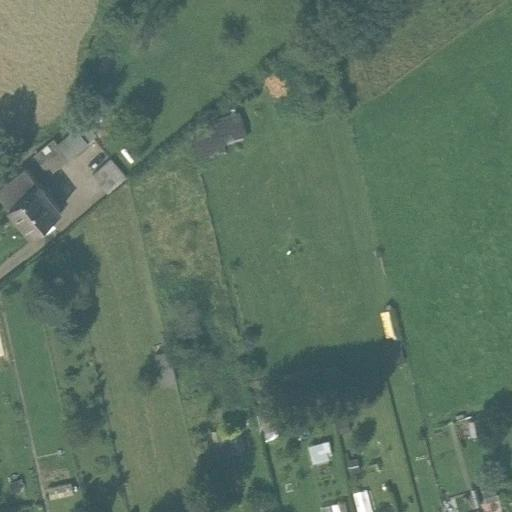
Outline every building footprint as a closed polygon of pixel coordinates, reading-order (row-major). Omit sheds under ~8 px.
[(238,115),(204,125),(205,132),(193,136),(200,163),(224,156),(221,146),(245,139),(238,115)] [(84,119),(33,155),(46,173),(97,138),(84,119)] [(129,184),(113,166),(95,182),(111,200),(129,184)] [(63,217),(29,174),(0,197),(0,199),(33,241),(63,217)] [(356,319),(370,317),(366,298),(352,301),(356,319)] [(378,347),(385,366),(403,359),(396,340),(378,347)] [(333,457),(330,439),(308,444),(311,461),(333,457)] [(497,501),(496,494),(495,488),(482,491),(485,503),(497,501)]
